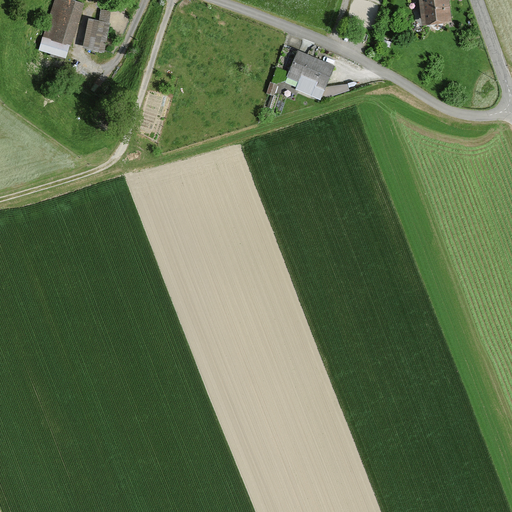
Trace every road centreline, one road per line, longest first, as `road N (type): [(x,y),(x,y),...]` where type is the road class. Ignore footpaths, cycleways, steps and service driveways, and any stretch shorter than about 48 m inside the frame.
road 1 (residential): [(214,0),(313,32),(449,105),(511,110)]
road 2 (track): [(146,0),(105,69),(90,66),(80,40),(91,7),(112,0)]
road 3 (track): [(123,144),(172,0)]
road 4 (track): [(123,144),(102,167),(0,200)]
